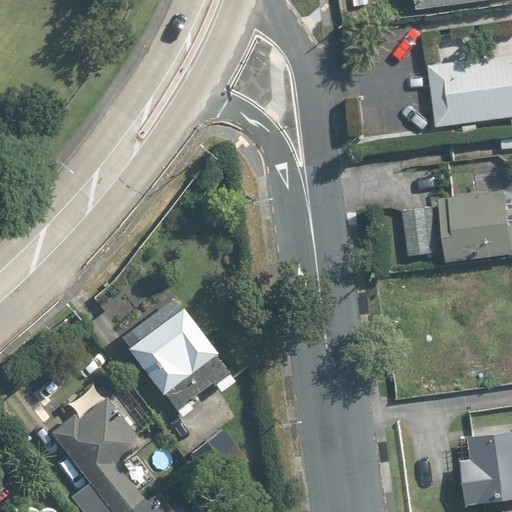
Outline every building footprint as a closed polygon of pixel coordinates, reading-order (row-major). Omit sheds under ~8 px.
[(511,53),(433,64),(441,126),(511,116),(511,53)] [(454,259),(511,253),(511,189),(447,195),(454,259)] [(438,206),(408,208),(409,218),(396,219),(398,241),(411,240),(412,253),(442,250),(438,206)] [(123,337),(187,415),(197,407),(189,398),(215,377),(224,388),(241,375),(175,294),(123,337)] [(511,312),(470,316),(471,333),(463,333),(466,378),(511,375),(511,312)] [(127,455),(145,441),(137,430),(154,417),(127,382),(85,415),(82,411),(54,432),(92,481),(73,496),(85,511),(178,511),(162,491),(149,500),(140,487),(147,481),(127,455)] [(471,501),(511,497),(511,395),(470,399),(473,436),(466,437),(471,501)] [(223,427),(191,451),(218,485),(250,461),(223,427)]
